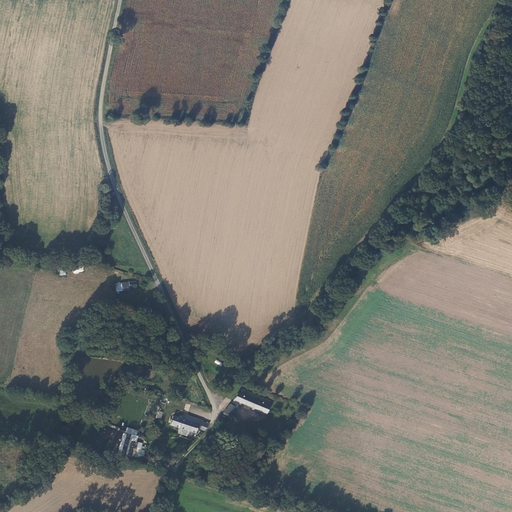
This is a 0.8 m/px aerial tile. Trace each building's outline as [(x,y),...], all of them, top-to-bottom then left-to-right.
[(129,287),(129,282),(114,283),(114,291),(125,290),(125,287),(129,287)] [(239,400),(248,404),(248,406),(253,408),(253,406),(262,410),(265,402),(261,401),(263,396),(238,386),(236,390),(233,390),(229,396),(239,400)] [(232,404),(235,400),(239,402),(239,400),(229,396),(226,401),(232,404)] [(226,401),(220,410),(226,414),(232,404),(226,401)] [(171,419),(168,428),(193,436),(194,430),(199,432),(202,423),(181,417),(179,422),(171,419)] [(125,427),(118,453),(143,459),(145,450),(141,449),(143,443),(136,441),(139,430),(125,427)]
